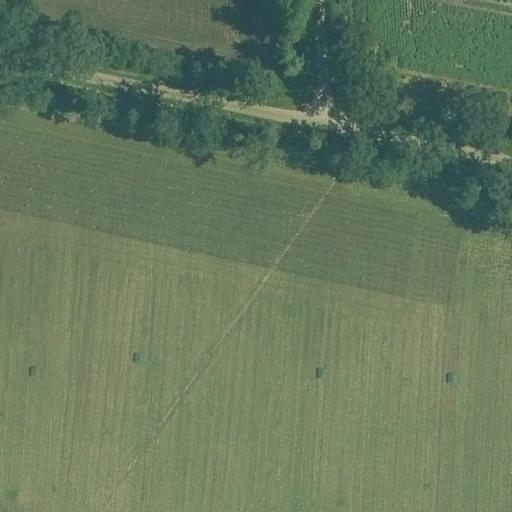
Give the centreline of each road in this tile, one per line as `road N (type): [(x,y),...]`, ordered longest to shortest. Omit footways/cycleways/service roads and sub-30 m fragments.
road 1 (unclassified): [(333,109),(0,46)]
road 2 (unclassified): [(511,146),(333,109)]
